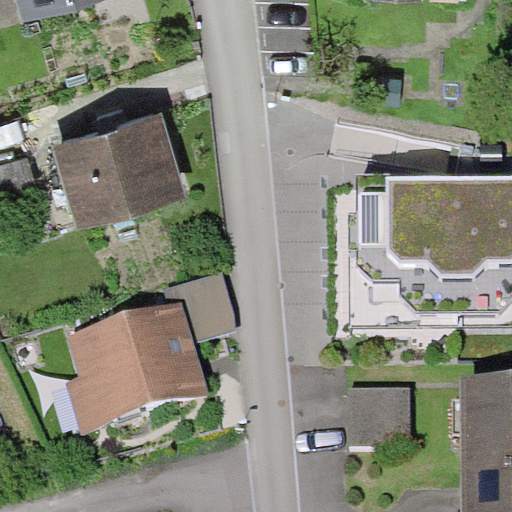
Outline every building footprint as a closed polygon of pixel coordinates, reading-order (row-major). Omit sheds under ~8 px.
[(15,0),(22,22),(90,0),(15,0)] [(110,129),(54,146),(80,231),(186,199),(161,114),(110,129)] [(387,176),(387,251),(400,265),(430,265),(441,277),(474,278),(487,263),(511,262),(511,176),(444,176),(387,176)] [(164,290),(169,305),(181,301),(193,340),(237,328),(236,315),(223,273),(164,290)] [(169,305),(67,336),(80,377),(66,381),(82,432),(209,393),(201,366),(193,340),(181,301),(169,305)] [(511,511),(511,374),(461,375),(462,485),(462,511),(511,511)] [(410,387),(349,387),(350,446),(411,445),(410,387)]
